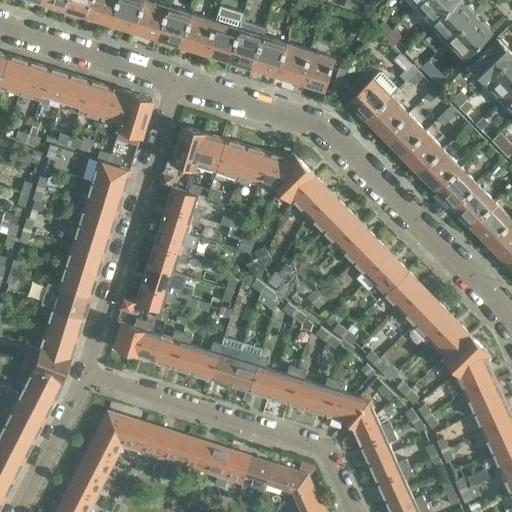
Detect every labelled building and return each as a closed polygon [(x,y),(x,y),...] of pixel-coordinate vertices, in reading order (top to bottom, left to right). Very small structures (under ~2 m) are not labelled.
[(44,0),(44,2),(54,5),(55,8),(60,10),(63,8),(64,9),(67,0),(44,0)] [(67,0),(64,9),(75,12),(76,14),(81,16),(84,14),(86,15),(90,0),(67,0)] [(90,0),(86,15),(109,22),(115,0),(90,0)] [(115,0),(109,22),(110,22),(115,24),(133,29),(141,0),(115,0)] [(141,0),(133,29),(157,37),(167,4),(153,0),(141,0)] [(306,0),(298,0),(295,8),(303,11),(306,0)] [(345,0),(344,6),(351,9),(353,5),(354,0),(345,0)] [(361,0),(354,0),(353,5),(351,9),(361,12),(365,1),(361,0)] [(421,0),(418,3),(434,20),(454,0),(421,0)] [(454,0),(434,20),(431,23),(447,40),(474,13),(472,12),(473,8),(469,4),(464,3),(461,0),(454,0)] [(167,4),(157,37),(180,44),(190,12),(167,4)] [(330,7),(323,4),(319,17),(326,20),(330,7)] [(190,12),(180,44),(204,51),(214,19),(190,12)] [(474,13),(447,40),(435,52),(441,58),(453,46),(462,55),(464,53),(466,56),(491,31),(489,28),(490,25),(485,20),(480,20),(474,13)] [(214,19),(204,51),(228,59),(238,26),(214,19)] [(384,20),(377,28),(385,35),(392,28),(384,20)] [(239,21),(238,26),(228,59),(252,66),(255,54),(261,34),(263,28),(239,21)] [(401,36),(392,28),(385,35),(394,44),(401,36)] [(255,54),(252,66),(275,73),(285,41),(261,34),(255,54)] [(497,36),(469,63),(470,63),(466,66),(483,84),(511,54),(511,52),(506,46),(506,43),(501,38),(498,38),(497,36)] [(285,41),(275,73),(299,80),(309,48),(285,41)] [(405,50),(412,58),(417,53),(410,45),(405,50)] [(309,48),(299,80),(324,88),(325,82),(327,83),(335,56),(309,48)] [(0,51),(0,79),(8,54),(0,51)] [(8,54),(0,79),(0,85),(19,92),(29,60),(8,54)] [(511,54),(483,84),(499,100),(511,86),(511,54)] [(19,92),(40,99),(50,67),(29,60),(19,92)] [(400,72),(406,77),(409,74),(409,75),(415,69),(409,62),(400,72)] [(352,95),(348,99),(365,117),(390,92),(394,89),(392,87),(398,81),(383,65),(377,71),(352,95)] [(50,67),(40,99),(39,100),(49,103),(51,97),(61,100),(69,73),(50,67)] [(416,71),(409,78),(414,84),(422,77),(416,71)] [(69,73),(61,100),(72,103),(70,110),(79,112),(79,111),(78,111),(88,79),(69,73)] [(78,111),(79,111),(99,117),(109,85),(88,79),(78,111)] [(433,84),(424,93),(430,99),(439,90),(433,84)] [(109,85),(99,117),(118,123),(116,128),(119,129),(131,92),(109,85)] [(511,86),(499,100),(511,113),(511,86)] [(131,92),(119,129),(137,134),(136,135),(140,136),(152,99),(131,92)] [(390,92),(365,117),(383,135),(407,110),(390,92)] [(461,93),(453,100),(459,106),(466,99),(461,93)] [(466,99),(459,106),(465,112),(472,105),(466,99)] [(437,118),(442,122),(448,116),(449,117),(457,108),(451,103),(442,112),(443,112),(437,118)] [(407,110),(383,135),(400,152),(425,128),(407,110)] [(483,118),(476,125),(482,131),(489,124),(483,118)] [(469,120),(459,129),(465,135),(475,126),(469,120)] [(182,124),(172,161),(178,163),(177,164),(192,169),(204,131),(182,124)] [(425,128),(400,152),(417,170),(442,145),(425,128)] [(204,131),(192,169),(196,170),(198,164),(215,169),(225,138),(204,131)] [(24,143),(26,135),(14,132),(12,140),(24,143)] [(511,151),(511,145),(499,132),(492,140),(507,156),(511,151)] [(68,146),(70,138),(58,134),(55,141),(68,146)] [(37,138),(26,135),(24,143),(35,146),(37,138)] [(486,137),(476,147),(482,153),(492,144),(486,137)] [(80,142),(70,138),(68,146),(87,153),(91,141),(81,138),(80,142)] [(225,138),(215,169),(236,176),(246,144),(225,138)] [(246,144),(236,176),(258,183),(268,151),(246,144)] [(48,145),(45,156),(54,158),(57,148),(48,145)] [(442,145),(417,170),(434,187),(459,163),(442,145)] [(476,147),(472,151),(478,157),(482,153),(476,147)] [(41,155),(25,149),(18,170),(35,175),(41,155)] [(100,149),(97,158),(99,158),(108,161),(111,153),(100,149)] [(268,151),(258,183),(277,189),(287,157),(268,151)] [(287,157),(277,189),(279,189),(290,201),(316,175),(293,152),(287,157)] [(111,153),(108,161),(119,165),(121,156),(117,155),(112,153),(111,153)] [(504,156),(493,166),(499,172),(509,162),(504,156)] [(92,179),(92,181),(123,190),(130,168),(119,165),(108,161),(99,158),(95,168),(92,179)] [(459,163),(434,187),(451,205),(476,180),(459,163)] [(175,176),(164,172),(161,182),(172,185),(175,176)] [(316,175),(290,201),(292,203),(294,201),(307,214),(331,190),(316,175)] [(37,177),(34,188),(42,190),(45,180),(37,177)] [(476,180),(451,205),(469,223),(494,198),(476,180)] [(92,181),(85,201),(117,211),(123,190),(92,181)] [(30,185),(22,182),(19,194),(26,196),(30,185)] [(202,185),(190,182),(188,190),(199,194),(202,185)] [(172,186),(166,205),(192,214),(193,214),(200,216),(203,208),(194,205),(198,194),(172,186)] [(220,190),(209,187),(206,194),(217,197),(220,190)] [(34,188),(30,199),(39,202),(42,190),(34,188)] [(331,190),(307,214),(322,229),(346,206),(331,190)] [(26,196),(19,194),(15,205),(23,208),(26,196)] [(494,198),(469,223),(486,240),(511,216),(494,198)] [(85,201),(78,222),(110,232),(117,211),(85,201)] [(166,205),(160,225),(187,233),(191,223),(198,225),(200,216),(193,214),(192,214),(166,205)] [(346,206),(322,229),(332,240),(327,245),(332,251),(338,245),(338,246),(362,222),(346,206)] [(11,223),(7,234),(15,236),(19,225),(16,224),(19,216),(5,211),(2,220),(11,223)] [(230,215),(221,212),(219,220),(227,223),(230,215)] [(245,219),(230,215),(227,223),(243,227),(245,219)] [(511,215),(511,216),(486,240),(504,258),(511,250),(511,215)] [(27,217),(23,228),(31,230),(35,219),(29,217),(27,217)] [(78,222),(72,243),(103,253),(110,232),(78,222)] [(362,222),(338,246),(353,261),(377,238),(362,222)] [(242,228),(231,224),(228,232),(240,235),(242,228)] [(154,243),(181,252),(188,254),(191,246),(184,244),(187,233),(160,225),(154,243)] [(23,228),(20,240),(27,242),(31,230),(23,228)] [(15,236),(7,234),(3,247),(11,249),(15,236)] [(377,238),(353,261),(363,271),(356,277),(362,283),(368,277),(392,253),(377,238)] [(252,243),(240,239),(237,246),(250,251),(252,243)] [(72,243),(65,265),(97,275),(103,253),(72,243)] [(154,243),(148,263),(174,271),(177,260),(185,263),(188,254),(181,252),(154,243)] [(264,243),(253,248),(258,261),(269,256),(264,243)] [(254,253),(244,259),(247,267),(258,262),(254,253)] [(392,253),(368,277),(362,283),(368,289),(375,283),(384,293),(408,269),(392,253)] [(13,259),(9,273),(17,276),(22,262),(13,259)] [(258,262),(247,267),(250,275),(254,274),(262,270),(258,262)] [(277,270),(274,268),(266,277),(276,285),(281,279),(291,267),(284,262),(277,270)] [(148,263),(142,282),(176,292),(179,284),(170,281),(174,271),(148,263)] [(65,265),(59,285),(90,295),(97,275),(65,265)] [(408,269),(384,293),(399,308),(423,285),(408,269)] [(224,287),(227,277),(204,271),(201,280),(224,287)] [(15,284),(17,276),(9,273),(6,282),(15,284)] [(236,276),(228,274),(227,277),(224,287),(232,289),(236,276)] [(264,283),(254,275),(249,282),(259,290),(264,283)] [(294,288),(281,279),(276,285),(287,295),(294,288)] [(49,282),(42,303),(52,306),(84,316),(90,295),(59,285),(49,282)] [(161,310),(165,299),(173,301),(176,293),(142,282),(136,302),(157,309),(161,310)] [(274,290),(264,283),(259,290),(269,297),(274,290)] [(314,285),(305,295),(310,300),(320,290),(314,285)] [(423,285),(399,308),(414,324),(438,300),(423,285)] [(232,289),(224,287),(221,299),(228,301),(232,289)] [(327,297),(320,290),(311,300),(317,306),(327,297)] [(210,303),(187,296),(185,305),(208,311),(210,303)] [(124,297),(121,308),(132,311),(136,300),(124,297)] [(290,312),(295,305),(285,297),(279,305),(290,312)] [(438,300),(414,324),(430,340),(454,316),(438,300)] [(228,315),(231,307),(215,301),(212,309),(228,315)] [(295,305),(290,312),(301,320),(306,313),(295,305)] [(52,306),(46,327),(77,337),(84,316),(52,306)] [(166,320),(168,312),(161,310),(157,309),(154,317),(166,320)] [(186,316),(175,313),(173,320),(184,323),(186,316)] [(454,316),(430,340),(445,355),(469,332),(454,316)] [(136,317),(133,326),(122,322),(115,347),(135,354),(143,328),(151,331),(154,322),(141,318),(141,319),(136,317)] [(332,328),(342,336),(348,328),(338,320),(332,328)] [(351,323),(348,328),(342,336),(352,342),(357,335),(355,333),(358,328),(351,323)] [(41,344),(40,347),(70,359),(77,337),(46,327),(40,344),(41,344)] [(143,328),(135,354),(154,360),(162,333),(162,332),(161,334),(151,331),(143,328)] [(162,333),(154,360),(172,365),(181,339),(179,338),(181,331),(173,328),(171,335),(162,333)] [(327,341),(331,336),(322,329),(317,334),(327,341)] [(181,339),(172,365),(192,372),(200,346),(189,343),(192,334),(181,331),(179,338),(181,339)] [(469,332),(445,355),(446,356),(444,359),(456,373),(485,358),(490,353),(469,332)] [(336,349),(341,343),(331,336),(327,341),(336,349)] [(200,346),(192,372),(210,377),(218,352),(221,343),(213,340),(210,349),(200,346)] [(218,352),(210,377),(230,383),(238,358),(227,355),(230,346),(221,343),(218,352)] [(29,345),(23,364),(34,368),(35,367),(64,380),(71,359),(70,359),(40,347),(40,348),(29,345)] [(370,348),(364,354),(373,362),(379,356),(370,348)] [(238,358),(230,383),(249,389),(259,355),(251,352),(248,361),(238,358)] [(379,356),(373,362),(389,378),(398,369),(383,353),(379,356)] [(259,355),(249,389),(268,395),(276,370),(266,367),(268,358),(259,355)] [(485,358),(456,373),(464,392),(494,378),(485,358)] [(361,368),(369,377),(375,371),(366,362),(361,368)] [(276,370),(268,395),(288,401),(299,367),(289,364),(286,373),(276,370)] [(32,369),(24,385),(53,400),(64,380),(35,367),(34,368),(33,370),(32,369)] [(299,367),(288,401),(307,407),(314,382),(304,378),(306,369),(299,367)] [(314,382),(307,407),(326,413),(334,387),(336,379),(327,376),(325,385),(314,382)] [(494,378),(464,392),(474,412),(504,398),(494,378)] [(334,387),(326,413),(340,417),(342,419),(344,420),(344,417),(352,393),(342,390),(345,381),(336,379),(334,387)] [(410,386),(402,379),(396,385),(405,393),(410,386)] [(383,382),(377,388),(389,400),(395,393),(383,382)] [(24,385),(15,403),(41,417),(44,419),(44,417),(53,400),(24,385)] [(420,395),(410,386),(405,393),(413,402),(420,395)] [(344,417),(344,420),(353,427),(377,416),(373,407),(375,406),(370,397),(363,395),(362,396),(352,393),(344,417)] [(511,416),(504,398),(474,412),(483,432),(511,417),(511,416)] [(15,403),(4,424),(33,438),(44,419),(41,417),(15,403)] [(424,403),(418,407),(425,417),(431,412),(424,403)] [(408,408),(404,411),(408,417),(412,422),(418,417),(410,407),(408,408)] [(377,416),(353,427),(361,444),(385,433),(393,429),(384,409),(376,412),(377,416)] [(108,410),(89,445),(115,459),(123,445),(108,410)] [(146,422),(108,410),(123,445),(137,449),(146,422)] [(431,412),(425,417),(431,427),(438,422),(431,412)] [(418,417),(412,422),(418,431),(425,426),(418,417)] [(511,417),(483,432),(493,452),(511,443),(511,417)] [(146,422),(137,449),(158,456),(167,429),(146,422)] [(4,424),(0,432),(0,445),(23,458),(33,438),(4,424)] [(180,463),(188,435),(167,429),(158,456),(166,458),(161,474),(173,478),(178,462),(180,463)] [(385,433),(361,444),(369,462),(393,451),(388,441),(397,437),(393,429),(385,433)] [(188,435),(180,463),(201,469),(209,442),(188,435)] [(444,435),(436,438),(441,449),(449,446),(444,435)] [(433,441),(425,445),(430,455),(437,452),(433,441)] [(209,442),(201,469),(215,474),(212,483),(218,485),(221,476),(230,449),(209,442)] [(511,443),(493,452),(502,473),(511,467),(511,443)] [(0,445),(0,470),(13,477),(23,458),(0,445)] [(115,459),(89,445),(79,465),(105,478),(113,482),(116,478),(108,474),(115,459)] [(449,446),(441,449),(446,460),(453,457),(449,446)] [(230,449),(221,476),(218,485),(223,487),(227,477),(243,482),(251,455),(230,449)] [(393,451),(369,462),(377,480),(410,466),(406,457),(398,461),(393,451)] [(437,452),(430,455),(435,467),(443,463),(437,452)] [(251,455),(243,482),(258,487),(254,496),(260,498),(263,489),(271,463),(255,457),(251,455)] [(271,463),(263,489),(264,489),(266,483),(282,488),(281,491),(289,494),(292,490),(307,474),(271,463)] [(79,465),(70,484),(96,498),(105,478),(79,465)] [(410,466),(377,480),(385,498),(409,487),(405,478),(413,474),(410,466)] [(485,467),(468,475),(471,483),(489,475),(485,467)] [(511,467),(502,473),(511,493),(511,492),(511,467)] [(0,470),(0,495),(3,497),(13,477),(0,470)] [(307,474),(292,490),(289,494),(293,501),(296,500),(302,511),(310,511),(322,507),(307,474)] [(462,475),(455,479),(460,489),(467,486),(462,475)] [(449,477),(441,481),(446,493),(455,489),(449,477)] [(70,484),(60,504),(76,511),(89,511),(88,511),(96,498),(70,484)] [(467,486),(460,489),(465,501),(473,497),(467,486)] [(409,487),(385,498),(391,511),(403,511),(418,505),(426,501),(423,494),(414,498),(409,487)] [(455,489),(446,493),(451,503),(459,500),(455,489)] [(418,505),(403,511),(425,511),(430,510),(426,501),(418,505)]
